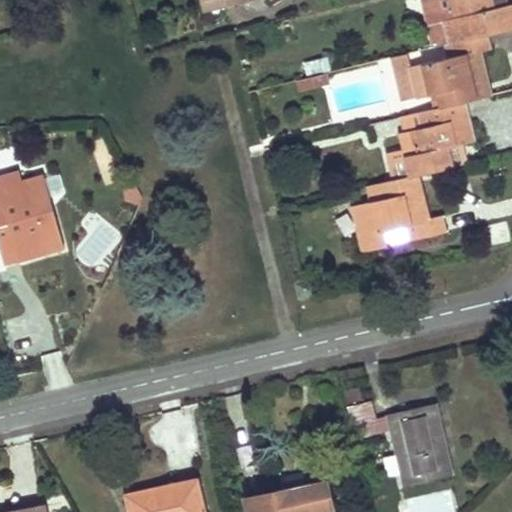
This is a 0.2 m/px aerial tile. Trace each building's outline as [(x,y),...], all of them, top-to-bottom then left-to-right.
[(423,0),(427,15),(434,47),(487,34),(511,28),(511,5),(508,6),(506,0),(423,0)] [(487,34),(434,47),(393,57),(399,78),(405,102),(437,94),(466,87),(469,101),(493,95),(483,50),(490,49),(487,34)] [(469,101),(466,87),(437,94),(440,108),(466,102),(469,101)] [(476,141),(466,102),(440,108),(412,115),(414,129),(405,132),(401,133),(405,152),(410,173),(419,172),(454,164),(450,148),(476,141)] [(414,129),(412,115),(401,117),(405,132),(414,129)] [(430,223),(419,172),(410,173),(377,183),(380,199),(371,201),(354,205),(358,225),(364,250),(386,245),(383,233),(408,227),(411,240),(446,232),(443,220),(430,223)] [(64,248),(44,175),(11,185),(16,197),(21,217),(8,221),(3,200),(0,201),(0,247),(5,265),(33,257),(64,248)] [(380,199),(377,183),(368,185),(371,201),(380,199)] [(21,217),(16,197),(3,200),(8,221),(21,217)] [(348,406),(355,437),(393,429),(390,414),(377,417),(373,401),(348,406)] [(450,475),(435,403),(417,408),(390,414),(393,429),(405,486),(450,475)] [(204,511),(198,480),(170,486),(127,495),(130,511),(204,511)] [(323,511),(333,510),(328,482),(278,493),(246,500),(248,511),(323,511)]
